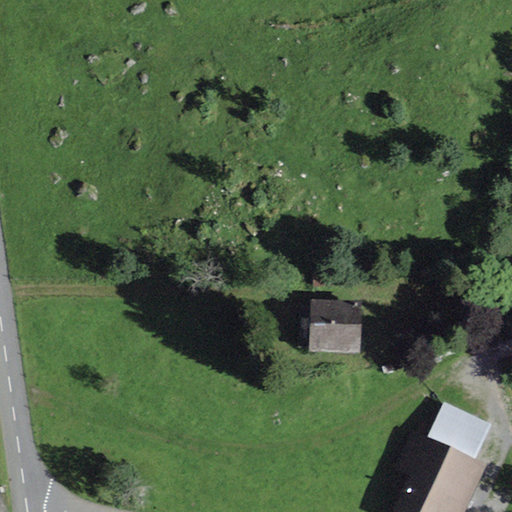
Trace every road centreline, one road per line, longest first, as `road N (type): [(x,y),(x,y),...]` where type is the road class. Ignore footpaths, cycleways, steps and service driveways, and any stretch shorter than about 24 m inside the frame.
road 1 (track): [(12,389),(206,446),(273,450),(335,435),(480,362)]
road 2 (tertiary): [(30,511),(0,303)]
